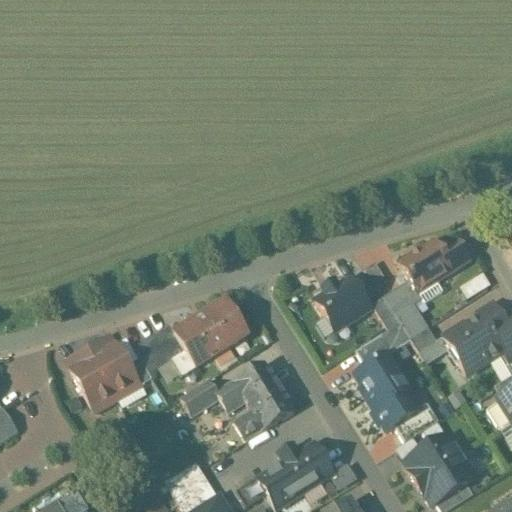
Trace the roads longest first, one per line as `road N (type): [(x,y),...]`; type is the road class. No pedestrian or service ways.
road 1 (residential): [(243,273),(395,511)]
road 2 (residential): [(0,345),(243,273)]
road 3 (residential): [(243,273),(457,209)]
